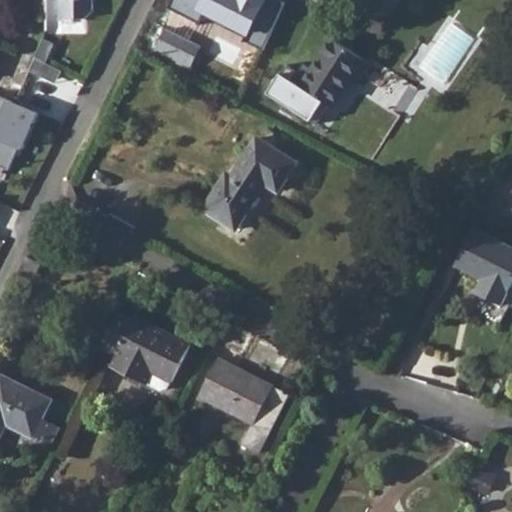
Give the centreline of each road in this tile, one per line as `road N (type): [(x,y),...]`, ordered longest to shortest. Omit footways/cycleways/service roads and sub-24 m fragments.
road 1 (residential): [(37,208),(409,395),(511,428)]
road 2 (unknown): [(113,401),(44,511)]
